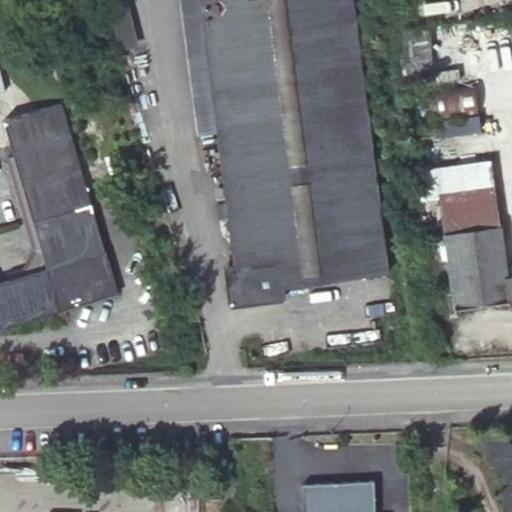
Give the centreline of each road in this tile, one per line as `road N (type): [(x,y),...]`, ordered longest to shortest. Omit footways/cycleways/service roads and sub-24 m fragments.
road 1 (unclassified): [(0,409),(511,389)]
road 2 (unknown): [(0,362),(122,333),(131,321),(134,244),(78,82)]
